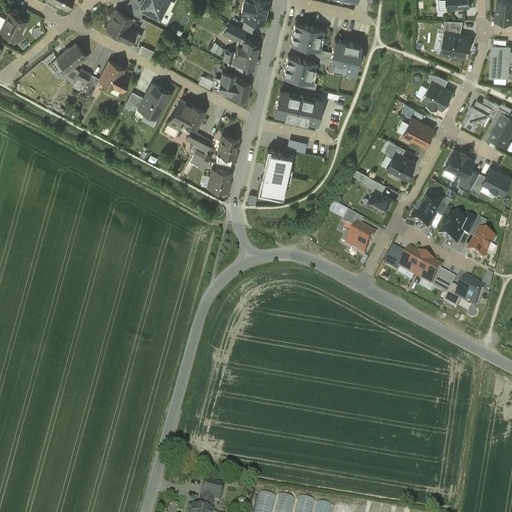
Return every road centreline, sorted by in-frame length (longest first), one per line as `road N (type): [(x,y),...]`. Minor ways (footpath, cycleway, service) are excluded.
road 1 (track): [(297,255),(228,208),(0,87)]
road 2 (unclassified): [(251,259),(224,278),(201,312),(147,511)]
road 3 (residential): [(253,120),(67,21)]
road 4 (unclassified): [(511,362),(361,287)]
road 5 (track): [(459,511),(484,348)]
road 6 (residential): [(251,259),(233,211),(253,120)]
road 7 (residential): [(253,120),(281,0)]
